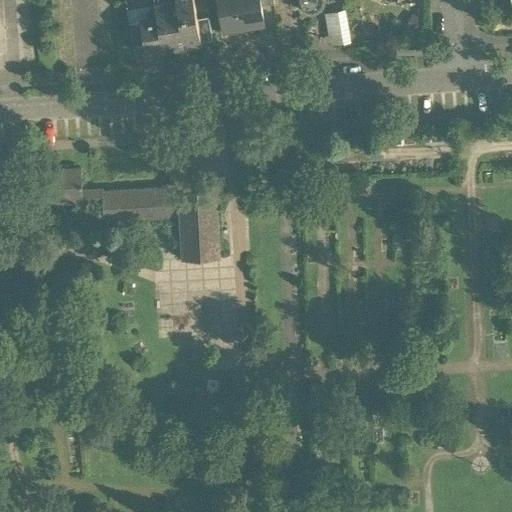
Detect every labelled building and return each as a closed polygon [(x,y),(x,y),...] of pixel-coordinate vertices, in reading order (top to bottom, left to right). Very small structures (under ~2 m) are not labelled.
[(196,19),(192,0),(176,0),(177,1),(169,2),(176,46),(200,42),(196,19)] [(217,0),(223,32),(263,25),(261,8),(259,0),(217,0)] [(272,0),(259,0),(261,8),(274,6),(272,0)] [(299,0),(300,2),(301,7),(305,10),(309,11),(314,11),(318,8),(320,5),(322,0),(321,0),(299,0)] [(176,46),(169,2),(151,5),(147,12),(148,19),(140,20),(140,22),(144,45),(145,48),(164,45),(165,48),(176,46)] [(344,11),(328,14),(333,41),(349,38),(344,11)] [(208,17),(196,19),(200,42),(200,43),(212,41),(208,17)] [(410,20),(402,30),(414,38),(421,27),(410,20)] [(140,22),(129,24),(133,47),(144,45),(140,22)] [(32,204),(82,201),(81,192),(80,170),(30,173),(32,204)] [(177,186),(81,192),(82,201),(82,205),(103,204),(104,221),(179,217),(177,189),(177,186)] [(179,217),(181,255),(221,253),(217,186),(177,189),(179,217)] [(94,244),(115,244),(114,234),(94,234),(94,244)]
